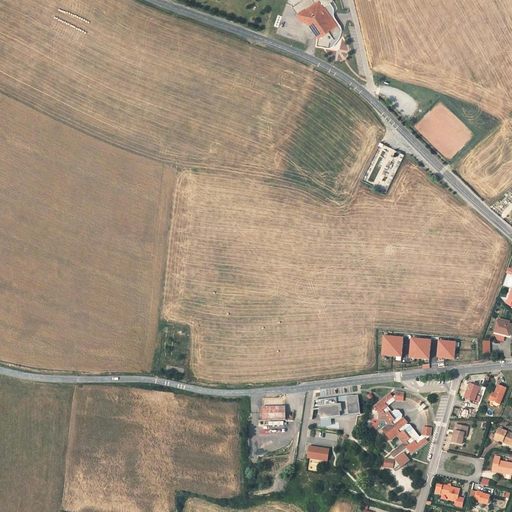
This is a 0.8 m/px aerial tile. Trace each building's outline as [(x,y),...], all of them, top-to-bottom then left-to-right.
[(320,37),(326,45),(335,38),(331,31),(338,26),(319,1),(304,11),(303,10),(297,15),(301,23),(305,21),(317,40),(320,37)] [(511,299),(510,299),(507,298),(506,298),(503,302),(511,308),(511,306),(511,299)] [(492,331),(494,331),(493,335),(495,338),(501,340),(503,334),(507,336),(511,325),(496,320),(492,331)] [(395,336),(382,335),(380,355),(394,356),(395,336)] [(427,358),(429,339),(409,337),(408,357),(427,358)] [(455,358),(457,341),(444,340),(442,357),(455,358)] [(480,388),(470,384),(465,398),(475,402),(480,388)] [(493,396),(490,395),(488,400),(489,401),(492,401),(499,404),(505,388),(497,385),(493,394),(493,396)] [(386,398),(383,401),(385,404),(383,406),(385,408),(381,411),(382,413),(381,414),(380,418),(386,418),(390,423),(384,427),(392,439),(399,434),(401,438),(406,425),(402,419),(402,415),(399,411),(394,410),(392,412),(387,406),(395,401),(403,401),(404,393),(396,392),(396,394),(393,397),(390,394),(386,397),(386,398)] [(321,404),(322,418),(331,417),(359,414),(357,396),(313,401),(312,410),(317,409),(317,405),(321,404)] [(383,406),(385,404),(383,401),(382,400),(376,405),(381,411),(385,408),(383,406)] [(284,419),(284,406),(262,406),(262,419),(284,419)] [(322,418),(321,419),(322,428),(332,427),(331,417),(322,418)] [(341,421),(345,431),(355,426),(351,417),(341,421)] [(410,444),(408,446),(409,447),(413,453),(427,442),(426,440),(422,435),(422,436),(420,437),(410,425),(406,425),(401,438),(405,442),(408,440),(410,444)] [(467,434),(469,428),(456,425),(454,432),(456,432),(455,436),(454,436),(452,442),(462,444),(463,439),(465,433),(467,434)] [(422,435),(426,440),(430,436),(432,429),(423,427),(422,436),(422,435)] [(493,439),(501,442),(502,440),(511,444),(511,441),(511,434),(497,429),(493,439)] [(405,442),(393,454),(396,458),(409,447),(405,442)] [(307,457),(326,460),(328,448),(309,445),(307,457)] [(398,459),(403,467),(411,460),(406,453),(398,459)] [(387,458),(386,468),(396,469),(396,460),(387,458)] [(507,478),(507,477),(509,467),(494,464),(495,461),(489,460),(486,474),(507,478)] [(482,477),(480,484),(488,486),(490,479),(482,477)] [(436,489),(431,488),(429,496),(434,497),(434,496),(443,498),(442,502),(450,505),(449,509),(456,510),(458,502),(452,500),(454,492),(436,488),(436,489)] [(475,495),(472,494),(471,495),(469,502),(469,503),(473,504),(473,505),(482,508),(484,498),(475,496),(475,495)]
